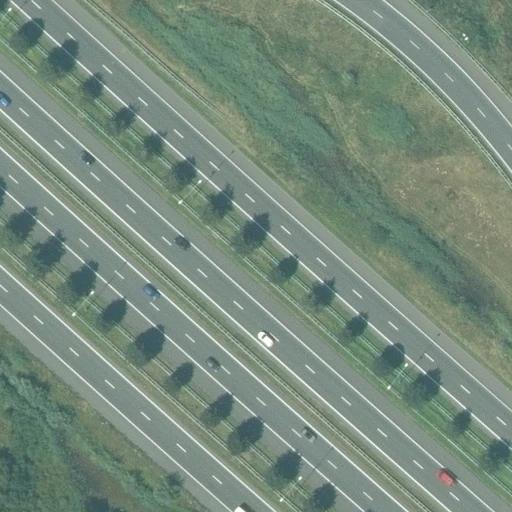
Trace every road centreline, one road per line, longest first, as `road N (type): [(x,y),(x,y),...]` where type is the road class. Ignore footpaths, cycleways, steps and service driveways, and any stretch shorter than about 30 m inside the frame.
road 1 (motorway): [(511,431),(32,0)]
road 2 (motorway): [(469,511),(0,90)]
road 3 (motorway): [(0,168),(386,511)]
road 4 (motorway): [(0,282),(251,511)]
road 5 (motorway): [(511,150),(433,63),(355,0)]
